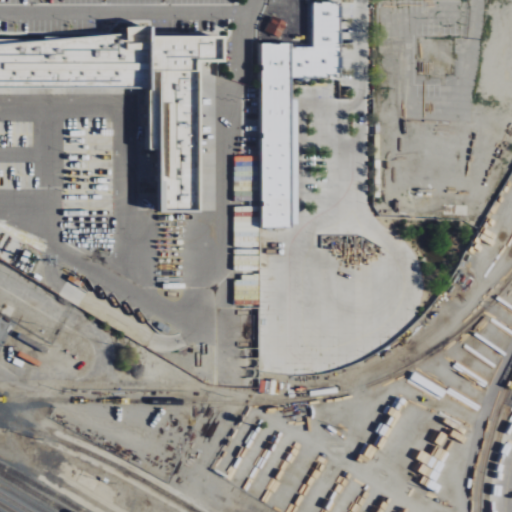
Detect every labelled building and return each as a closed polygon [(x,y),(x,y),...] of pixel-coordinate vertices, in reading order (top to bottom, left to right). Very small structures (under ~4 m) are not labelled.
[(262,44),(262,228),(297,228),(297,100),(292,100),(292,78),(340,78),(340,3),(313,3),(313,48),(292,48),(292,44),(262,44)] [(286,21),(270,17),(265,33),(281,37),(286,21)] [(0,88),(148,88),(149,151),(159,151),(159,214),(199,213),(198,62),(222,62),(222,37),(150,37),(150,27),(126,27),(126,39),(0,39),(0,88)] [(255,207),(234,206),(234,222),(244,223),(244,226),(254,227),(255,207)] [(259,305),(259,276),(234,277),(235,306),(259,305)] [(311,511),(289,511),(253,489),(280,447),(332,479),(311,511)] [(317,511),(336,482),(383,511),(317,511)]
